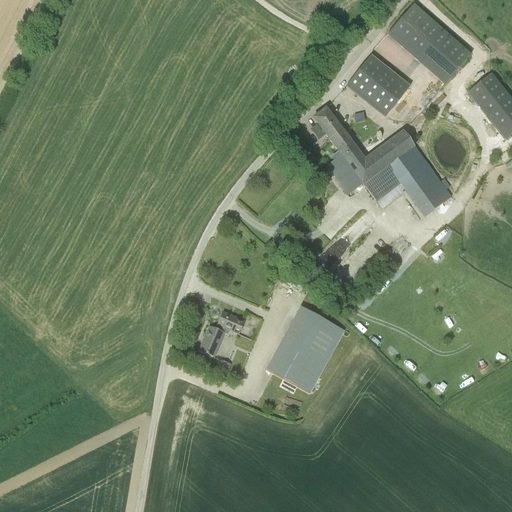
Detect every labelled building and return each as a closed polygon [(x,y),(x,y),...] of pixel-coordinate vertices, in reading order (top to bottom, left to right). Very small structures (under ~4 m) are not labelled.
[(468,54),(413,9),(388,38),(444,84),(468,54)] [(346,85),(385,117),(409,86),(407,85),(370,55),(346,85)] [(490,75),(467,93),(505,140),(511,134),(511,101),(491,75),(490,75)] [(329,141),(342,132),(325,110),(313,119),(318,125),(311,130),(318,140),(325,134),(329,141)] [(332,174),(358,154),(342,132),(329,141),(338,153),(332,157),(335,161),(327,167),(332,174)] [(451,198),(414,147),(403,133),(364,161),(358,154),(332,174),(348,196),(363,184),(376,202),(381,210),(405,193),(423,219),(451,198)] [(437,263),(444,259),(439,250),(433,254),(437,263)] [(383,284),(377,290),(385,297),(391,291),(383,284)] [(344,332),(300,308),(266,371),(309,394),(344,332)] [(226,330),(238,335),(244,322),(223,313),(217,326),(220,328),(226,330)] [(214,358),(226,330),(220,328),(218,332),(209,328),(198,352),(214,358)] [(395,346),(388,353),(393,359),(401,352),(395,346)] [(409,357),(402,363),(409,370),(416,364),(409,357)] [(217,370),(227,374),(230,366),(221,361),(217,370)] [(439,385),(437,395),(446,397),(448,387),(439,385)]
